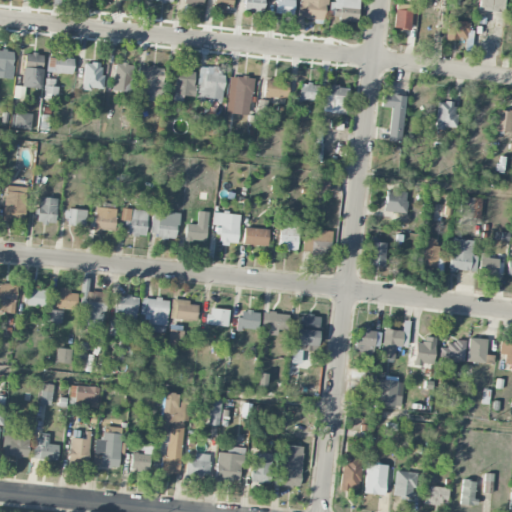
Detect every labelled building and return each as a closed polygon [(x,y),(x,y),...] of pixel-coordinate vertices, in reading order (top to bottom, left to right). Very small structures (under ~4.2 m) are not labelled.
[(213,0),(212,6),(231,9),(232,0),(213,0)] [(262,13),(263,0),(244,0),(244,12),(262,13)] [(292,16),(293,0),(274,0),(274,15),(292,16)] [(325,20),(325,0),(300,0),(299,18),(325,20)] [(335,0),(334,20),(357,21),(357,0),(335,0)] [(503,13),(504,0),(479,0),(478,10),(503,13)] [(412,5),(396,3),(393,28),(409,30),(412,5)] [(446,39),(467,40),(468,21),(447,20),(446,39)] [(0,78),(12,79),(13,51),(0,50),(0,78)] [(22,87),(41,88),(43,54),(24,53),(22,87)] [(73,58),(54,57),(53,73),(72,74),(73,58)] [(101,89),(102,63),(84,62),(83,89),(101,89)] [(115,63),(112,91),(130,93),(133,65),(115,63)] [(138,100),(152,101),(152,96),(162,97),(163,68),(139,66),(138,100)] [(217,68),(198,67),(196,102),(204,102),(204,100),(222,101),(223,75),(217,75),(217,68)] [(173,94),(192,96),(195,72),(175,70),(173,94)] [(226,114),(250,115),(251,77),(228,76),(226,114)] [(55,95),(57,81),(46,79),(44,93),(55,95)] [(264,97),(286,98),(287,80),(264,79),(264,97)] [(317,102),(318,85),(300,83),(298,100),(317,102)] [(325,85),(321,111),(344,115),(348,89),(325,85)] [(388,141),(401,141),(404,96),(382,94),(381,107),(390,108),(388,141)] [(454,129),(456,102),(437,101),(436,128),(454,129)] [(510,132),(511,111),(495,111),(494,131),(510,132)] [(30,129),(31,114),(11,113),(11,128),(30,129)] [(322,131),(313,131),(312,161),(321,161),(322,131)] [(335,188),(336,176),(312,173),(311,185),(335,188)] [(25,223),(26,187),(4,186),(3,222),(25,223)] [(408,193),(386,190),(383,210),(404,214),(408,193)] [(37,223),(55,224),(57,199),(38,197),(37,223)] [(481,198),(462,197),(461,216),(480,217),(481,198)] [(115,208),(94,207),(93,231),(114,231),(115,208)] [(66,209),(65,226),(85,227),(86,210),(66,209)] [(127,219),(127,235),(145,236),(146,210),(122,209),(122,219),(127,219)] [(178,213),(170,212),(170,211),(152,209),(149,236),(175,239),(178,213)] [(184,240),(206,241),(207,211),(197,211),(196,224),(185,224),(184,240)] [(239,214),(212,213),(212,225),(220,225),(219,243),(237,244),(239,214)] [(278,251),(297,251),(298,228),(279,227),(278,251)] [(268,229),(244,228),(243,245),(267,246),(268,229)] [(331,231),(304,230),(303,253),(329,254),(331,231)] [(436,267),(438,239),(423,237),(421,266),(436,267)] [(470,255),(472,241),(451,239),(448,270),(475,272),(476,256),(470,255)] [(385,242),(369,242),(369,265),(385,266),(385,242)] [(498,257),(479,255),(477,275),(496,276),(498,257)] [(0,312),(15,313),(16,285),(0,284),(0,312)] [(43,306),(44,288),(28,288),(27,306),(43,306)] [(77,291),(58,290),(57,309),(76,310),(77,291)] [(82,326),(103,328),(106,293),(85,291),(82,326)] [(136,324),(136,296),(114,296),(113,324),(136,324)] [(147,331),(165,333),(168,301),(141,297),(139,318),(148,319),(147,331)] [(195,321),(198,303),(171,300),(169,318),(195,321)] [(227,326),(228,310),(207,308),(206,325),(227,326)] [(238,310),(237,329),(257,330),(258,312),(238,310)] [(288,313),(261,312),(261,329),(287,330),(288,313)] [(317,351),(318,314),(301,314),(301,323),(295,323),(295,351),(317,351)] [(373,347),(379,347),(380,332),(369,331),(369,326),(357,325),(356,352),(372,353),(373,347)] [(395,346),(400,347),(402,331),(384,329),(380,358),(393,360),(395,346)] [(414,342),(413,364),(433,365),(434,337),(423,337),(423,343),(414,342)] [(484,363),(485,339),(467,338),(467,362),(484,363)] [(439,347),(439,360),(464,360),(464,341),(446,341),(446,348),(439,347)] [(511,372),(511,341),(499,341),(499,354),(504,354),(504,365),(511,365),(511,372)] [(75,359),(86,359),(86,342),(76,342),(75,359)] [(71,349),(56,348),(54,362),(69,364),(71,349)] [(348,390),(357,392),(360,373),(351,371),(348,390)] [(403,382),(377,379),(374,404),(394,407),(395,397),(401,397),(403,382)] [(40,404),(51,405),(52,385),(41,384),(40,404)] [(97,407),(99,387),(70,385),(69,397),(81,398),(80,407),(97,407)] [(179,474),(188,395),(163,393),(158,435),(167,436),(165,456),(161,456),(159,472),(179,474)] [(206,425),(219,425),(220,399),(206,399),(206,425)] [(94,440),(93,466),(118,467),(120,428),(103,426),(102,440),(94,440)] [(25,458),(28,433),(4,430),(1,454),(25,458)] [(33,438),(32,459),(57,461),(58,445),(48,445),(48,436),(41,436),(41,438),(33,438)] [(68,464),(86,466),(89,440),(71,437),(68,464)] [(303,447),(279,444),(275,477),(280,477),(279,486),(298,488),(303,447)] [(216,452),(215,479),(241,480),(242,448),(228,447),(228,453),(216,452)] [(148,472),(149,454),(130,453),(130,471),(148,472)] [(271,453),(252,453),(250,484),(270,485),(271,453)] [(194,460),(186,460),(185,476),(208,477),(209,455),(194,454),(194,460)] [(361,460),(343,458),(340,488),(358,489),(361,460)] [(386,465),(366,464),(364,494),(385,495),(386,465)] [(415,472),(395,471),(394,497),(413,498),(415,472)] [(491,474),(483,473),(483,491),(491,491),(491,474)] [(474,481),(461,480),(460,505),(474,505),(474,481)] [(427,504),(447,505),(448,488),(428,486),(427,504)]
